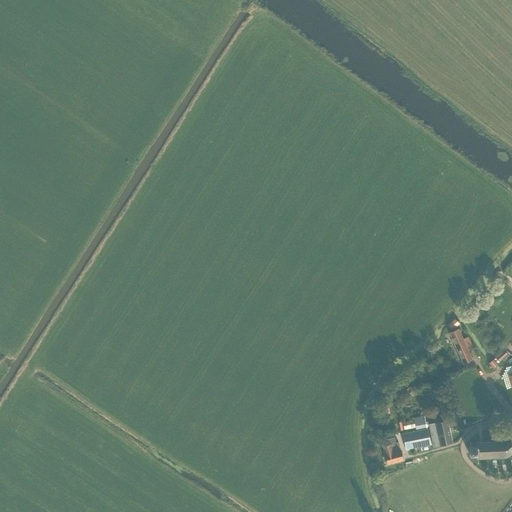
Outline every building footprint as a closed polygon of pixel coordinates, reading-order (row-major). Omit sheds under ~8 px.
[(454,320),(450,323),(455,328),(456,327),(458,325),(460,324),(455,319),(454,320)] [(450,333),(463,364),(472,360),(468,351),(473,349),(468,338),(463,340),(458,329),(450,333)] [(496,358),(497,360),(499,362),(502,359),(504,361),(510,356),(505,350),(496,358)] [(491,361),(489,363),(494,369),(498,365),(493,360),(491,361)] [(388,403),(379,405),(379,406),(379,408),(380,416),(390,414),(388,403)] [(424,416),(416,418),(414,418),(417,431),(426,429),(424,416)] [(434,423),(435,425),(429,426),(434,447),(452,443),(451,436),(447,420),(434,423)] [(407,450),(431,445),(428,429),(426,429),(417,431),(403,434),(407,450)] [(384,440),(386,445),(383,446),(387,465),(403,460),(400,450),(398,451),(394,437),(384,440)] [(481,442),(477,442),(477,441),(469,442),(469,446),(469,455),(477,454),(477,458),(478,458),(506,457),(511,452),(511,444),(505,440),(481,442)]
